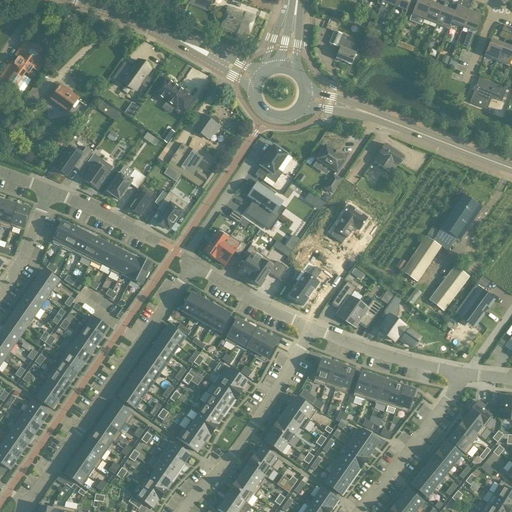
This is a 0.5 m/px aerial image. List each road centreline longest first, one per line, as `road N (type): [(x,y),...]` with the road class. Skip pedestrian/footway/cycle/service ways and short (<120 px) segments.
road 1 (residential): [(311,329),(244,440),(180,511)]
road 2 (residential): [(140,343),(25,511)]
road 3 (residential): [(466,374),(360,511)]
road 4 (residential): [(219,60),(69,0)]
road 5 (residential): [(311,329),(466,374)]
road 6 (tertiary): [(511,169),(371,114)]
road 7 (residential): [(193,266),(311,329)]
